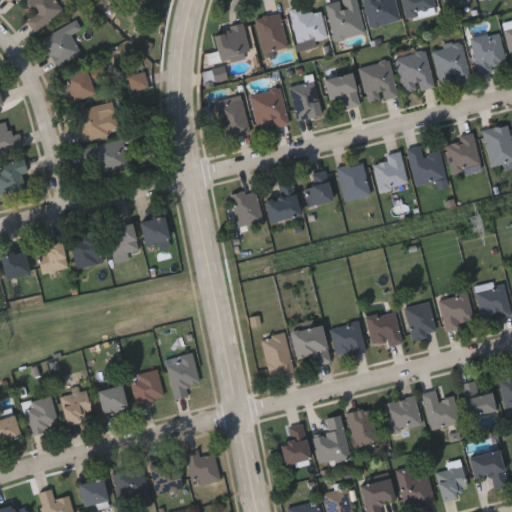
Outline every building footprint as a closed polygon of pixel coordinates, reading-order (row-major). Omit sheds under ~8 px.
[(356,0),(364,33),(333,41),(324,2),(332,0),(356,0)] [(368,28),(362,0),(394,0),(399,22),(368,28)] [(404,18),(400,0),(432,0),(435,13),(404,18)] [(470,4),(469,0),(444,0),(446,9),(470,4)] [(320,11),(325,39),(295,44),(289,10),(303,7),(304,14),(320,11)] [(287,47),(263,54),(254,20),(278,13),(287,47)] [(81,52),(58,66),(42,39),(76,19),(81,29),(71,35),(81,52)] [(212,32),(243,25),(249,56),(218,62),(212,32)] [(511,57),(510,58),(503,31),(511,28),(511,57)] [(470,38),(498,32),(505,64),(492,67),(493,72),(478,75),(470,38)] [(461,43),(469,78),(440,85),(431,49),(461,43)] [(427,52),(433,89),(402,94),(396,57),(427,52)] [(358,68),(388,60),(397,96),(367,104),(358,68)] [(95,92),(73,101),(64,77),(86,68),(95,92)] [(358,106),(339,111),(335,98),(328,100),(323,79),(350,72),(358,106)] [(147,86),(133,89),(129,76),(144,73),(147,86)] [(320,116),(295,120),(289,86),(314,82),(320,116)] [(287,124),(257,130),(250,94),(280,88),(287,124)] [(215,101),(240,95),(249,133),(224,139),(215,101)] [(81,142),(73,110),(112,101),(115,112),(104,114),(109,135),(81,142)] [(0,152),(0,122),(7,121),(9,134),(19,132),(23,147),(0,152)] [(511,168),(505,170),(504,164),(491,167),(482,131),(506,125),(511,148),(511,168)] [(458,136),(472,133),(480,169),(452,176),(445,145),(459,142),(458,136)] [(95,162),(86,163),(83,147),(123,139),(128,168),(98,174),(95,162)] [(439,151),(445,180),(414,186),(406,149),(419,146),(421,155),(439,151)] [(385,155),(399,151),(408,186),(379,193),(373,165),(386,161),(385,155)] [(28,173),(22,175),(25,190),(2,195),(0,186),(0,163),(25,158),(28,173)] [(369,196),(343,201),(336,168),(363,163),(369,196)] [(304,188),(313,186),(310,174),(325,171),(331,202),(308,206),(304,188)] [(264,200),(280,197),(277,183),(292,180),(299,217),(268,223),(264,200)] [(230,195),(254,190),(262,222),(237,228),(230,195)] [(145,245),(140,221),(164,216),(169,241),(145,245)] [(113,257),(105,231),(131,223),(139,249),(113,257)] [(102,263),(75,267),(70,236),(98,232),(102,263)] [(68,268),(43,274),(37,247),(61,242),(68,268)] [(0,258),(0,254),(23,248),(30,273),(6,280),(0,258)] [(476,287),(504,282),(510,313),(482,319),(476,287)] [(461,326),(447,330),(438,299),(466,290),(474,317),(459,322),(461,326)] [(436,332),(412,337),(405,305),(429,300),(436,332)] [(366,316),(394,309),(402,341),(388,345),(387,340),(373,343),(366,316)] [(365,349),(337,356),(330,327),(358,320),(365,349)] [(296,358),(290,331),(322,324),(330,360),(317,363),(315,354),(296,358)] [(260,339),(283,332),(294,368),(271,375),(260,339)] [(175,398),(167,365),(179,362),(178,356),(193,352),(200,382),(186,385),(188,395),(175,398)] [(137,406),(131,375),(158,369),(164,401),(137,406)] [(511,403),(505,405),(499,378),(511,375),(511,403)] [(490,382),(496,409),(468,415),(461,382),(478,378),(479,384),(490,382)] [(127,408),(102,413),(97,391),(122,385),(127,408)] [(431,428),(423,391),(436,388),(439,399),(454,395),(460,422),(431,428)] [(67,425),(60,395),(86,389),(92,412),(82,414),(84,421),(67,425)] [(390,431),(384,401),(415,395),(422,424),(390,431)] [(24,402),(51,396),(59,427),(32,434),(24,402)] [(371,407),(380,447),(355,452),(347,412),(371,407)] [(325,417),(341,414),(350,457),(319,464),(313,435),(329,432),(325,417)] [(0,418),(15,415),(20,438),(0,443),(0,418)] [(311,457),(287,465),(280,443),(294,439),(290,426),(300,423),(311,457)] [(475,479),(469,457),(500,449),(509,485),(495,489),(491,475),(475,479)] [(213,451),(221,479),(194,486),(186,458),(213,451)] [(182,488),(156,493),(150,468),(177,462),(182,488)] [(436,471),(462,464),(469,492),(442,499),(436,471)] [(139,507),(136,496),(119,500),(113,473),(143,467),(151,504),(139,507)] [(405,509),(397,469),(409,467),(412,478),(429,474),(435,503),(405,509)] [(108,501),(84,507),(78,485),(102,478),(108,501)] [(366,511),(360,484),(390,478),(395,499),(379,502),(381,511),(366,511)] [(353,511),(326,511),(322,492),(347,486),(353,511)] [(73,511),(44,511),(38,493),(51,489),(55,499),(68,495),(73,511)] [(289,511),(288,507),(319,500),(321,511),(289,511)] [(0,511),(0,508),(24,503),(25,511),(0,511)]
